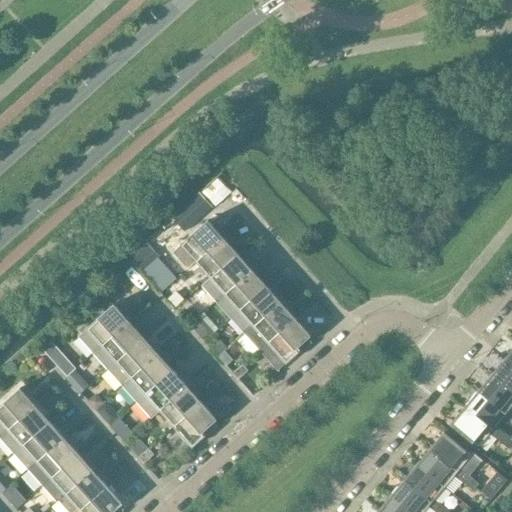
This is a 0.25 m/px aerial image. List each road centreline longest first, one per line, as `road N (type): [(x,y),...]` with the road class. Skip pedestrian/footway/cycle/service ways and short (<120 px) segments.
road 1 (secondary): [(0,242),(222,40),(282,0)]
road 2 (secondary): [(185,0),(0,165)]
road 3 (residential): [(319,511),(449,355)]
road 4 (residential): [(171,504),(52,370)]
road 5 (residential): [(360,335),(240,203)]
road 6 (residential): [(265,420),(145,288)]
road 7 (residential): [(360,335),(265,420)]
road 8 (residential): [(265,420),(171,504)]
